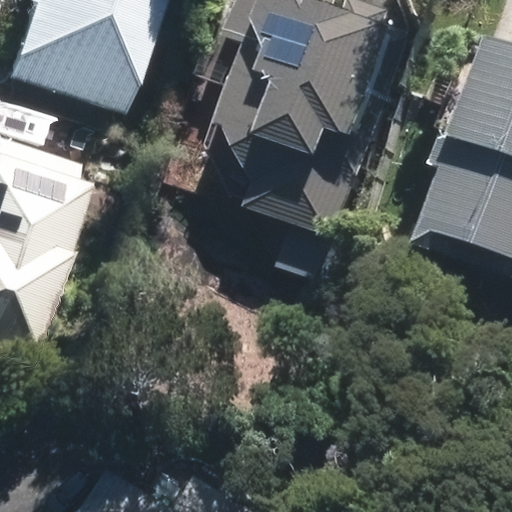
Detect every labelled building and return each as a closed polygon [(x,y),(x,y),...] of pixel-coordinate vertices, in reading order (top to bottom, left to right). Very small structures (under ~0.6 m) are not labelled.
[(137,0),(36,0),(15,67),(106,96),(137,0)] [(405,16),(354,0),(266,0),(223,131),(248,195),(337,224),(405,16)] [(511,54),(504,52),(437,243),(511,268),(511,54)] [(0,157),(0,332),(17,338),(68,179),(0,157)] [(221,511),(145,462),(111,511),(221,511)]
